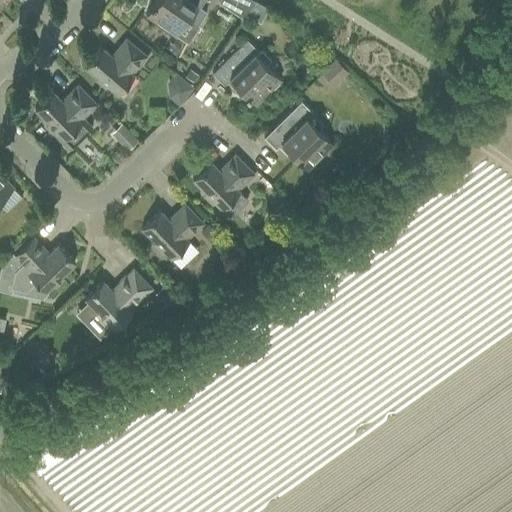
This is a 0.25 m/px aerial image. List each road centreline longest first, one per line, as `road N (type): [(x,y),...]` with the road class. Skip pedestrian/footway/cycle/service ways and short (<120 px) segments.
road 1 (unclassified): [(0,438),(253,284),(377,189),(443,133),(511,5)]
road 2 (residential): [(197,120),(108,201),(83,206),(0,128)]
